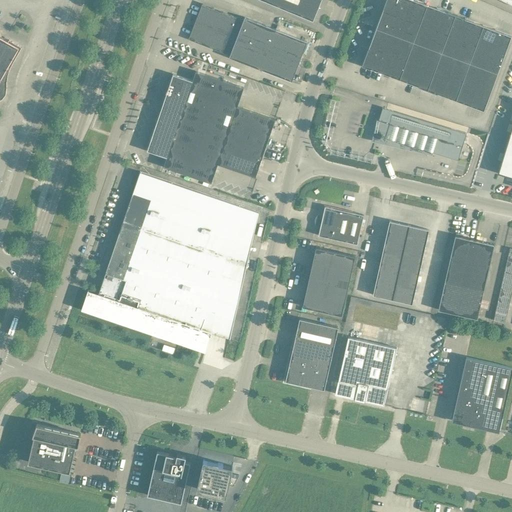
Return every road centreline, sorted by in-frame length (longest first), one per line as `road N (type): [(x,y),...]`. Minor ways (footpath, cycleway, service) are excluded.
road 1 (unclassified): [(36,375),(164,0)]
road 2 (secondary): [(28,271),(124,0)]
road 3 (unclassified): [(234,423),(511,490)]
road 4 (unclassified): [(234,423),(298,162)]
road 5 (residential): [(298,162),(511,210)]
road 6 (unclassified): [(298,162),(343,0)]
road 7 (unclassified): [(29,139),(79,0)]
road 8 (unclassified): [(2,129),(44,14)]
